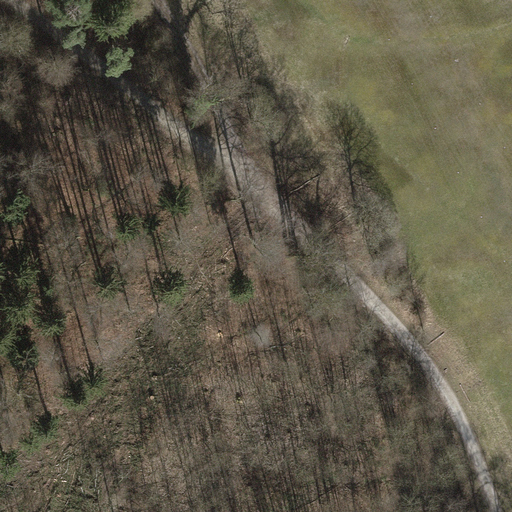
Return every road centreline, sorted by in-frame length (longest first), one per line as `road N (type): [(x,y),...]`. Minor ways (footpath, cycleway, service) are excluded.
road 1 (track): [(296,225),(13,0)]
road 2 (track): [(496,511),(442,386),(296,225)]
road 3 (track): [(296,225),(159,0)]
